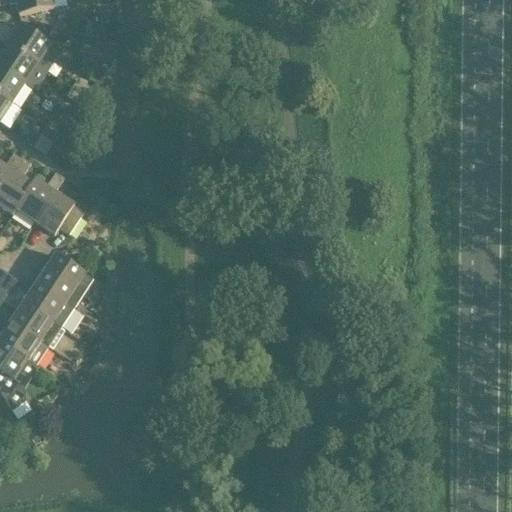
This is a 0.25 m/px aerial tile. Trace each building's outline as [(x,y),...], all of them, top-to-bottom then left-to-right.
[(7,0),(0,0),(0,8),(9,6),(7,0)] [(54,12),(51,0),(14,0),(18,19),(54,12)] [(87,37),(99,36),(98,24),(86,25),(87,37)] [(20,29),(7,48),(37,68),(50,49),(20,29)] [(100,43),(85,40),(81,55),(97,58),(100,43)] [(7,48),(0,58),(0,71),(24,87),(34,93),(46,74),(37,68),(7,48)] [(0,71),(0,98),(12,106),(24,87),(0,71)] [(83,99),(88,91),(89,90),(77,82),(71,91),(83,99)] [(78,107),(83,99),(71,91),(66,99),(78,107)] [(0,98),(0,126),(9,132),(21,113),(12,106),(0,98)] [(51,121),(46,129),(58,137),(63,128),(51,121)] [(53,145),(58,137),(46,129),(40,137),(53,145)] [(7,166),(16,172),(23,161),(14,155),(7,166)] [(30,166),(23,161),(16,172),(23,177),(30,166)] [(0,195),(12,176),(0,168),(0,195)] [(32,189),(31,189),(12,176),(0,195),(0,210),(13,219),(16,213),(32,189)] [(56,192),(63,181),(55,176),(48,186),(56,192)] [(35,226),(54,196),(34,183),(31,189),(32,189),(16,213),(35,226)] [(54,196),(35,226),(55,239),(56,236),(59,232),(69,239),(84,216),(74,210),(54,196)] [(100,210),(109,209),(108,197),(96,198),(96,205),(100,210)] [(35,288),(73,313),(93,283),(55,258),(35,288)] [(0,297),(9,278),(0,274),(0,297)] [(8,296),(18,304),(24,295),(13,288),(8,296)] [(73,313),(35,288),(23,307),(61,332),(73,313)] [(13,312),(18,304),(8,296),(2,304),(13,312)] [(23,307),(10,326),(47,350),(53,354),(66,335),(61,332),(23,307)] [(47,350),(10,326),(0,341),(0,346),(27,364),(34,369),(47,350)] [(23,381),(19,377),(27,364),(0,346),(0,395),(4,402),(13,397),(14,396),(23,381)] [(97,366),(102,356),(93,351),(88,360),(97,366)] [(29,439),(35,445),(42,438),(37,432),(29,439)]
